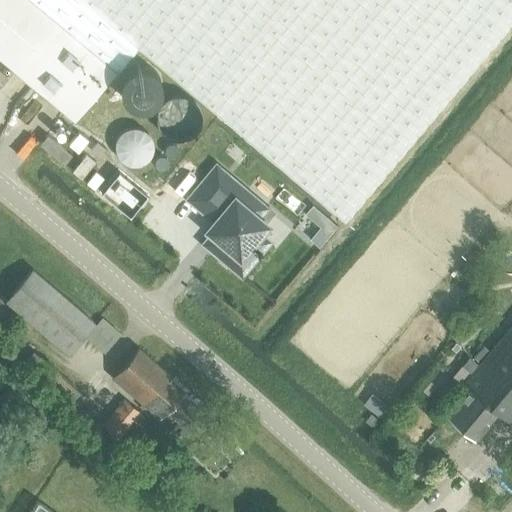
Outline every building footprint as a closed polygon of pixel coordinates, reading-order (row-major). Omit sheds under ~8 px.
[(511,0),(0,0),(0,55),(75,119),(116,70),(136,45),(344,219),(511,17),(511,0)] [(148,110),(161,128),(176,117),(164,99),(148,110)] [(79,131),(69,143),(78,151),(89,138),(79,131)] [(71,154),(47,134),(39,143),(63,163),(71,154)] [(142,172),(143,148),(115,147),(113,171),(142,172)] [(215,250),(241,272),(257,252),(259,254),(261,251),(260,249),(266,241),(257,234),(265,224),(256,217),(263,207),(216,167),(190,198),(216,220),(209,229),(222,241),(215,250)] [(67,352),(94,321),(32,269),(6,300),(67,352)] [(0,300),(0,329),(2,331),(16,314),(0,300)] [(511,419),(511,324),(478,364),(469,356),(462,365),(471,373),(463,382),(470,387),(446,415),(474,438),(497,410),(510,421),(511,419)] [(180,422),(196,404),(181,391),(184,387),(138,347),(112,377),(158,417),(165,409),(180,422)] [(18,368),(66,410),(80,391),(32,350),(18,368)] [(102,423),(118,436),(139,412),(123,399),(102,423)] [(54,511),(37,499),(27,511),(54,511)]
